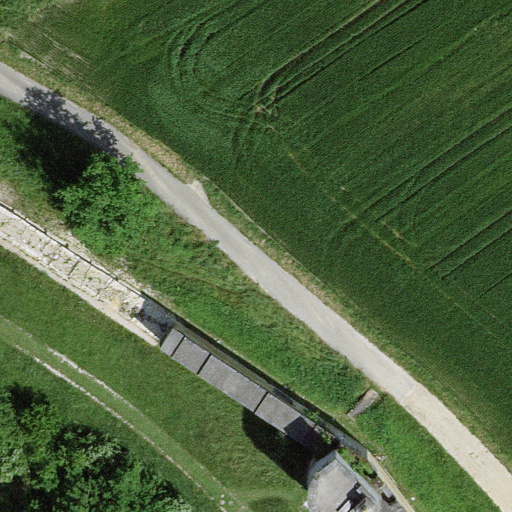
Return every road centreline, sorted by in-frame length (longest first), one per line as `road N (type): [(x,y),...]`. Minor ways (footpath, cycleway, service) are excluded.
road 1 (track): [(511,503),(456,434),(107,142),(0,75)]
road 2 (track): [(0,327),(129,408),(263,511)]
